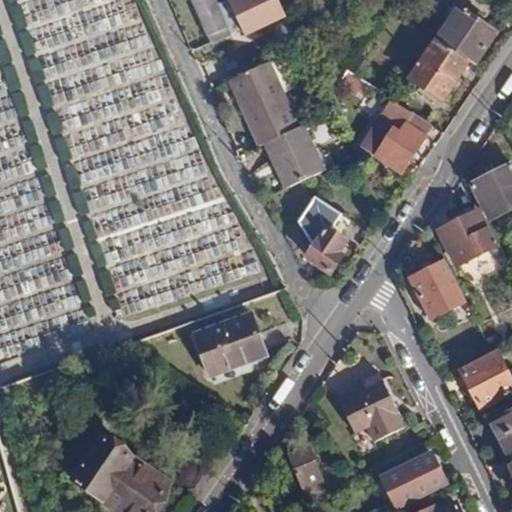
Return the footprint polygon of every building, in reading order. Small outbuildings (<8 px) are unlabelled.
[(212,0),(189,0),(208,41),(227,32),(212,0)] [(276,0),(233,0),(227,3),(244,38),(285,19),(277,1),(276,0)] [(457,8),(435,40),(467,63),(471,65),(493,33),(457,8)] [(435,40),(406,82),(440,104),(467,63),(435,40)] [(266,64),(226,80),(255,148),(264,144),(294,131),(266,64)] [(362,100),(371,85),(348,71),(339,86),(362,100)] [(390,101),(359,147),(399,174),(430,128),(390,101)] [(323,173),(303,127),(294,131),(264,144),(283,190),(323,173)] [(511,170),(510,167),(470,188),(488,222),(511,210),(511,170)] [(336,214),(315,201),(300,224),(312,248),(305,258),(328,273),(340,256),(336,254),(343,243),(326,231),(336,214)] [(494,249),(470,205),(456,212),(460,221),(439,232),(456,269),(494,249)] [(444,262),(408,279),(426,318),(458,303),(460,309),(466,307),(444,262)] [(249,315),(194,338),(207,377),(263,355),(249,315)] [(511,386),(495,353),(460,372),(477,409),(511,390),(511,386)] [(400,415),(381,378),(367,385),(370,390),(343,403),(358,433),(368,427),(375,440),(403,426),(398,416),(400,415)] [(13,388),(0,392),(0,409),(19,402),(13,388)] [(511,410),(490,422),(507,454),(511,451),(511,410)] [(149,511),(167,486),(100,440),(72,482),(115,511),(149,511)] [(310,449),(289,458),(306,501),(327,491),(310,449)] [(429,453),(383,477),(398,505),(444,482),(429,453)] [(433,511),(431,506),(418,511),(458,511),(455,503),(435,511),(433,511)]
